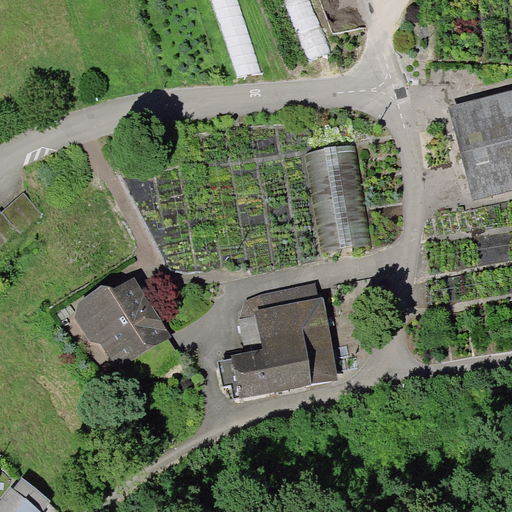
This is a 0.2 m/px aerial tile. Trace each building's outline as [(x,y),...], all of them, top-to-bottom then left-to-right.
[(511,90),(449,107),(473,200),(511,189),(511,90)] [(305,152),(321,252),(370,244),(354,144),(305,152)] [(0,210),(0,250),(19,234),(21,236),(44,216),(23,192),(1,211),(0,210)] [(150,305),(135,277),(114,288),(110,286),(102,285),(78,302),(75,317),(91,342),(100,343),(118,370),(171,337),(151,304),(150,305)] [(231,382),(234,398),(338,378),(323,295),(319,296),(316,281),(260,293),(245,300),(238,318),(245,349),(231,352),(232,356),(218,358),(223,384),(231,382)] [(21,476),(12,488),(42,510),(50,499),(21,476)] [(12,488),(10,486),(0,498),(0,511),(43,511),(42,510),(12,488)]
